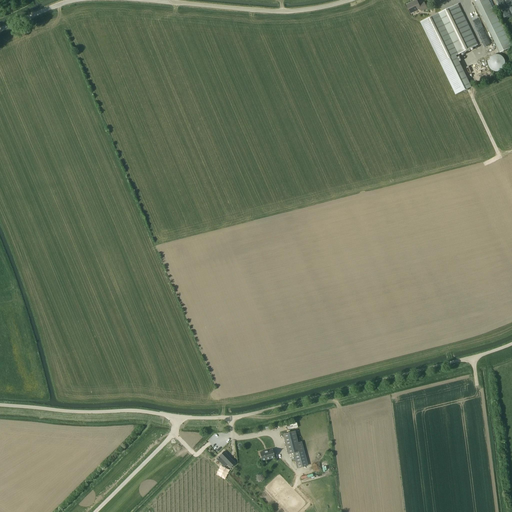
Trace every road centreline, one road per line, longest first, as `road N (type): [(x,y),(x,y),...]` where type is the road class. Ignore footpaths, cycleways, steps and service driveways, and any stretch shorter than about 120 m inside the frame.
road 1 (unclassified): [(0,405),(194,418),(260,411)]
road 2 (unclassified): [(136,0),(283,9),(343,0)]
road 3 (track): [(473,357),(485,369),(504,511)]
road 4 (track): [(230,417),(231,434),(216,435),(140,511)]
